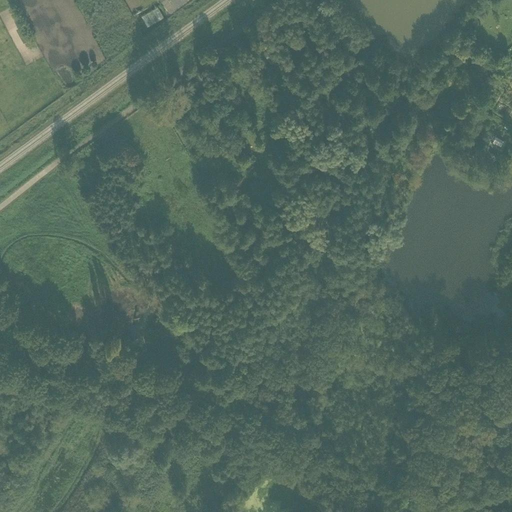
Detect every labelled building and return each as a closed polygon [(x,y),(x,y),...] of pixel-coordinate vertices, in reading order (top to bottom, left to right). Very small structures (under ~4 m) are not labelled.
[(160,0),(169,12),(178,6),(173,0),(160,0)] [(328,85),(337,79),(328,64),(319,70),(328,85)] [(419,101),(413,107),(418,111),(423,105),(419,101)] [(335,139),(346,127),(340,122),(329,134),(335,139)] [(109,413),(101,410),(102,407),(95,404),(89,418),(105,424),(109,413)] [(42,414),(36,424),(46,429),(51,420),(42,414)]
